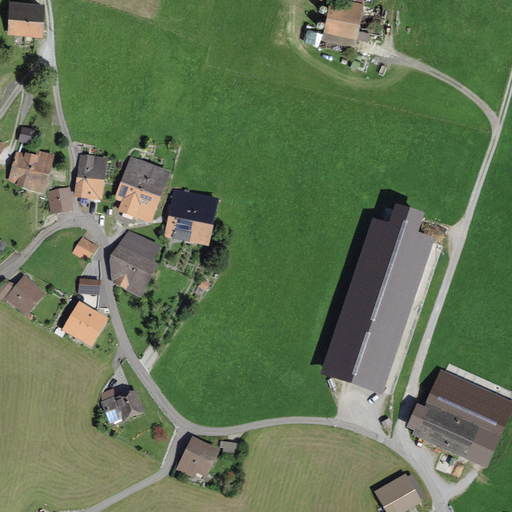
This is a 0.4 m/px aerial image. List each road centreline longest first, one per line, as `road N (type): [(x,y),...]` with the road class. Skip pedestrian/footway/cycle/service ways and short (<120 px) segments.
road 1 (residential): [(444,511),(425,473),(361,430),(286,420),(204,431),(177,418),(128,348),(105,245),(87,222),(45,235),(0,279)]
road 2 (track): [(511,78),(395,446)]
road 3 (track): [(383,53),(452,82),(497,131)]
